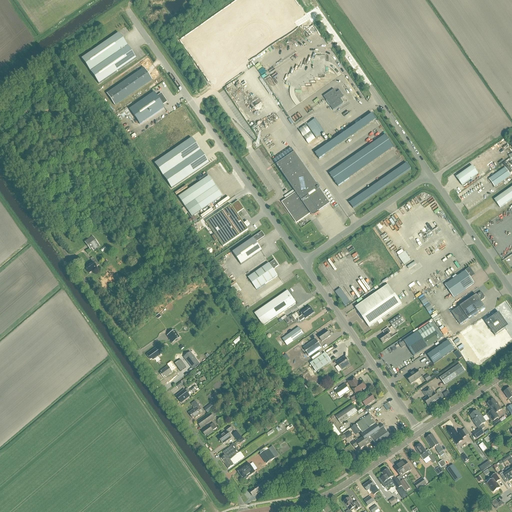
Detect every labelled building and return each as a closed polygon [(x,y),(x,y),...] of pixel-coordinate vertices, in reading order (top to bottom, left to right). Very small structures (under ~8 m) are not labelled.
[(81,59),(90,72),(98,85),(136,59),(127,46),(122,39),(118,34),(110,39),(110,40),(81,59)] [(282,48),(277,52),(280,57),(285,53),(282,48)] [(144,69),(106,94),(114,106),(152,81),(144,69)] [(270,88),(276,85),(272,76),(266,78),(270,88)] [(323,97),(333,111),(343,104),(341,100),(344,97),(340,91),(336,94),(334,90),(323,97)] [(154,93),(129,110),(139,125),(164,108),(162,105),(167,103),(161,94),(157,97),(154,93)] [(315,154),(319,160),(376,120),(372,114),(315,154)] [(306,126),(299,131),(308,145),(316,140),(306,126)] [(329,175),(338,187),(394,148),(386,136),(329,175)] [(191,139),(154,164),(171,189),(208,163),(191,139)] [(276,166),(297,195),(284,203),(288,210),(289,210),(290,211),(290,212),(297,222),(310,213),(312,215),(314,214),(316,216),(319,213),(319,212),(323,210),(330,205),(294,153),(291,156),(276,166)] [(349,204),(353,210),(411,170),(407,164),(349,204)] [(478,175),(473,167),(456,178),(462,186),(478,175)] [(511,177),(505,168),(489,180),(495,188),(511,177)] [(223,184),(236,179),(235,175),(222,180),(223,184)] [(178,198),(191,218),(222,197),(208,177),(178,198)] [(511,187),(494,200),(500,208),(511,199),(511,187)] [(426,204),(431,201),(428,195),(422,198),(426,204)] [(231,206),(230,205),(205,222),(222,248),(248,230),(237,214),(243,210),(238,201),(231,206)] [(232,253),(240,265),(261,251),(255,243),(264,237),(261,233),(232,253)] [(84,243),(90,251),(98,244),(92,237),(84,243)] [(400,255),(405,263),(411,259),(407,252),(400,255)] [(337,254),(335,256),(344,267),(346,266),(337,254)] [(330,258),(328,260),(336,271),(338,270),(330,258)] [(92,263),(85,268),(89,274),(97,269),(96,268),(99,266),(96,262),(95,260),(92,262),(92,263)] [(269,264),(248,278),(257,291),(277,276),(273,270),(278,266),(275,261),(269,264)] [(445,286),(453,298),(474,284),(470,278),(474,275),(469,269),(465,271),(465,272),(445,286)] [(369,328),(402,305),(388,285),(355,308),(356,309),(358,313),(369,328)] [(46,288),(45,286),(41,290),(44,295),(52,289),(50,286),(46,288)] [(254,314),(263,327),(296,304),(287,291),(254,314)] [(481,292),(460,307),(451,313),(460,325),(485,308),(481,302),(484,299),(485,297),(481,292)] [(314,313),(309,307),(300,313),(302,316),(297,319),(300,323),(305,319),(305,320),(314,313)] [(499,313),(485,322),(495,336),(494,335),(503,328),(504,323),(498,314),(499,313)] [(404,322),(400,316),(390,323),(394,329),(404,322)] [(440,339),(443,338),(433,323),(430,325),(430,324),(404,342),(399,345),(402,349),(406,346),(414,357),(440,339)] [(282,340),(287,347),(304,335),(299,328),(282,340)] [(379,338),(383,344),(391,338),(389,335),(391,333),(388,328),(382,332),(384,335),(379,338)] [(169,335),(167,336),(172,343),(179,339),(174,331),(173,332),(169,335)] [(326,331),(318,337),(322,342),(330,336),(326,331)] [(315,340),(303,349),(309,357),(321,348),(315,340)] [(434,365),(453,351),(454,350),(448,342),(447,342),(428,356),(434,365)] [(152,359),(153,360),(160,355),(163,353),(160,349),(157,351),(156,349),(147,356),(150,360),(152,359)] [(189,354),(184,358),(194,370),(199,365),(190,353),(189,354)] [(310,364),(316,373),(331,362),(325,354),(310,364)] [(346,368),(347,368),(350,366),(345,358),(337,363),(342,371),(346,368)] [(180,360),(174,364),(180,372),(186,367),(180,360)] [(168,366),(173,372),(177,370),(171,362),(167,365),(168,366)] [(162,373),(160,374),(163,378),(165,377),(166,378),(173,373),(173,372),(168,366),(161,371),(162,373)] [(416,370),(406,378),(411,385),(421,377),(416,370)] [(454,370),(440,379),(445,386),(458,377),(454,370)] [(358,384),(354,378),(347,382),(352,388),(351,389),(356,395),(366,389),(361,382),(358,384)] [(335,392),(340,398),(350,391),(345,385),(335,392)] [(424,400),(428,407),(438,400),(434,393),(433,394),(429,388),(423,393),(427,398),(424,400)] [(181,402),(182,401),(183,402),(190,397),(188,395),(191,393),(188,389),(186,391),(185,390),(177,397),(181,402)] [(370,395),(361,401),(366,407),(375,401),(370,395)] [(487,404),(489,407),(489,408),(492,411),(487,414),(493,422),(499,417),(496,414),(501,410),(494,399),(487,404)] [(195,410),(189,414),(193,419),(194,418),(195,419),(201,415),(199,412),(202,410),(196,402),(191,405),(195,410)] [(212,404),(204,410),(208,414),(216,408),(215,407),(213,404),(212,404)] [(353,406),(336,418),(341,425),(357,413),(353,406)] [(478,428),(479,430),(473,434),(477,439),(484,434),(481,430),(485,427),(483,424),(486,422),(481,415),(480,415),(477,411),(470,416),(473,420),(472,421),(478,428)] [(211,414),(197,423),(201,429),(215,419),(211,414)] [(357,425),(363,433),(361,435),(363,438),(356,443),(355,441),(351,444),(355,448),(358,446),(361,450),(366,446),(366,447),(370,444),(373,441),(376,446),(389,436),(382,426),(379,428),(370,416),(357,425)] [(204,431),(202,432),(205,436),(207,435),(207,436),(208,436),(207,436),(213,432),(216,430),(212,424),(209,426),(203,430),(204,431)] [(329,428),(336,438),(341,434),(334,424),(329,428)] [(218,438),(223,445),(232,438),(229,434),(233,431),(230,427),(226,430),(227,432),(218,438)] [(455,438),(459,444),(462,441),(461,440),(466,437),(462,431),(459,433),(460,434),(458,436),(453,428),(448,432),(453,439),(455,438)] [(233,435),(237,441),(242,438),(237,431),(233,435)] [(494,432),(483,440),(486,444),(497,436),(494,432)] [(343,434),(336,439),(340,443),(346,439),(343,434)] [(432,449),(435,447),(437,452),(439,454),(444,451),(442,448),(441,449),(438,445),(439,445),(432,435),(426,439),(432,449)] [(421,445),(415,448),(417,451),(417,452),(424,461),(429,457),(432,455),(428,451),(426,452),(421,445)] [(226,455),(221,459),(225,464),(231,460),(237,455),(232,448),(224,452),(226,455)] [(275,459),(268,450),(261,455),(267,464),(275,459)] [(231,460),(225,464),(228,469),(235,465),(241,461),(237,455),(231,460)] [(400,465),(406,474),(411,470),(405,461),(400,465)] [(479,468),(482,472),(491,466),(488,462),(479,468)] [(248,478),(255,473),(250,464),(245,467),(246,468),(243,470),(242,469),(238,472),(244,480),(245,481),(249,478),(248,478)] [(395,468),(401,477),(406,474),(400,465),(395,468)] [(453,465),(447,470),(455,482),(462,478),(453,465)] [(281,470),(284,475),(290,471),(286,466),(281,470)] [(506,478),(509,482),(511,480),(511,475),(507,469),(505,470),(507,473),(505,475),(503,472),(499,474),(503,480),(506,478)] [(388,470),(382,474),(384,477),(380,480),(383,484),(390,479),(391,482),(392,481),(397,489),(402,486),(396,478),(394,476),(393,477),(388,470)] [(493,480),(487,484),(493,493),(500,488),(497,483),(500,481),(496,474),(491,477),(493,480)] [(410,489),(404,480),(400,483),(406,492),(410,489)] [(423,480),(414,485),(418,490),(426,485),(423,480)] [(249,492),(252,496),(257,493),(258,494),(261,491),(259,490),(263,487),(265,490),(270,487),(266,481),(261,484),(249,492)] [(364,487),(367,492),(370,490),(374,496),(379,492),(375,486),(374,487),(371,482),(364,487)] [(365,501),(368,507),(374,503),(370,497),(365,501)] [(356,511),(362,508),(358,503),(355,505),(350,498),(344,503),(350,511),(354,509),(356,511)] [(496,500),(491,503),(496,510),(504,505),(501,501),(498,503),(496,500)]
